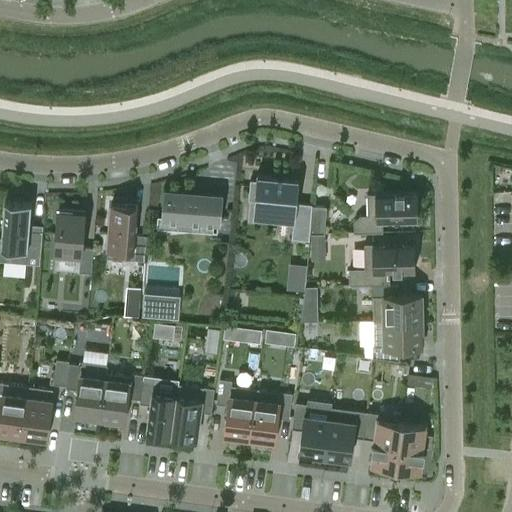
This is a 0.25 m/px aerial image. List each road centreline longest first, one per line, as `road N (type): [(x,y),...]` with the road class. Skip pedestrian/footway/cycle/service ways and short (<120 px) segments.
road 1 (residential): [(444,169),(400,144),(294,121),(245,123),(144,158),(85,168),(0,160)]
road 2 (residential): [(444,169),(459,476),(445,511)]
road 3 (residential): [(312,511),(0,470)]
road 4 (residential): [(0,11),(77,17),(150,0)]
